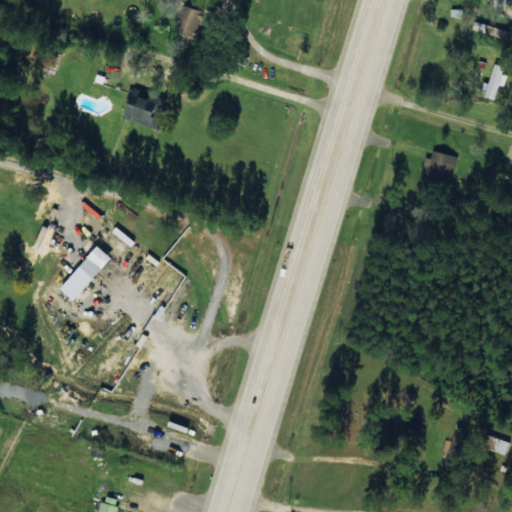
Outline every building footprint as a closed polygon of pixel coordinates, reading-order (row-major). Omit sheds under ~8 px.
[(198,10),(182,6),(176,32),(192,36),(198,10)] [(462,17),(462,9),(449,9),(449,17),(462,17)] [(482,96),(492,100),(498,84),(502,86),(507,73),(493,67),(482,96)] [(155,128),(165,99),(130,88),(120,117),(155,128)] [(418,185),(444,193),(455,157),(430,149),(418,185)] [(98,212),(88,207),(74,238),(84,243),(98,212)] [(73,269),(70,266),(53,285),(72,301),(116,250),(101,237),(73,269)] [(484,449),(504,454),(507,441),(487,436),(484,449)] [(97,511),(114,511),(118,499),(101,495),(97,511)]
